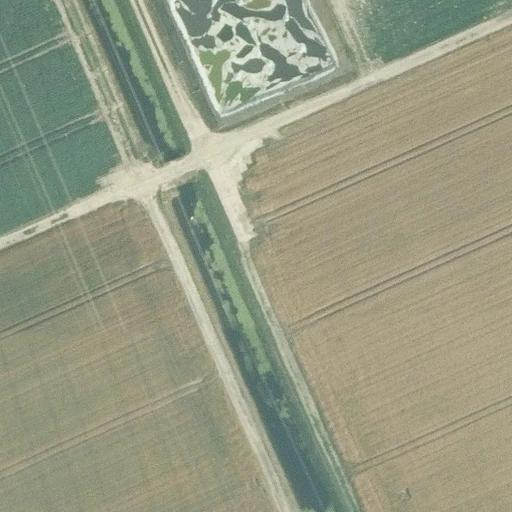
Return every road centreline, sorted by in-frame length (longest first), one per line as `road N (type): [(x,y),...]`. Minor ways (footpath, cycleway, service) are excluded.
road 1 (track): [(511,16),(194,159)]
road 2 (track): [(0,243),(194,159)]
